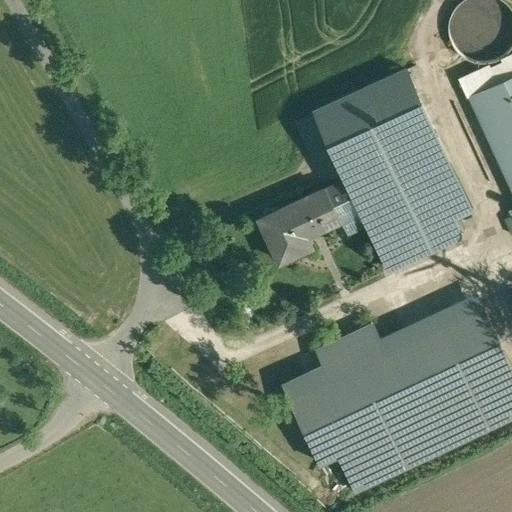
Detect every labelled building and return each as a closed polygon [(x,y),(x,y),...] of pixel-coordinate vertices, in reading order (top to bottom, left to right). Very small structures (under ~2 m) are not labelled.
[(511,47),(511,6),(508,2),(505,0),(462,0),(458,4),(451,15),(448,29),(451,42),(459,53),(471,61),(485,63),(498,60),(510,51),(511,47)] [(511,58),(463,81),(469,94),(511,74),(511,58)] [(511,74),(469,94),(511,186),(511,74)] [(326,124),(342,117),(337,105),(307,119),(316,140),(330,134),(326,124)] [(436,135),(347,176),(362,208),(391,269),(459,238),(452,223),(450,219),(471,210),(436,135)] [(326,186),(259,217),(279,260),(304,248),(299,238),(341,218),(326,186)] [(511,367),(483,305),(385,351),(371,322),(316,348),(329,377),(289,395),(320,462),(338,453),(355,489),(511,416),(511,367)]
